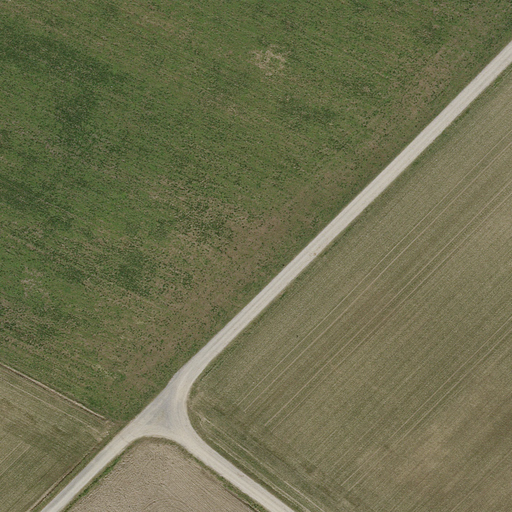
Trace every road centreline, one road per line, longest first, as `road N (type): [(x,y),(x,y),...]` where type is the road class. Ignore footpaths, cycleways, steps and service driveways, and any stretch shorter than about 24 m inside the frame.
road 1 (track): [(48,511),(511,51)]
road 2 (track): [(284,511),(153,413)]
